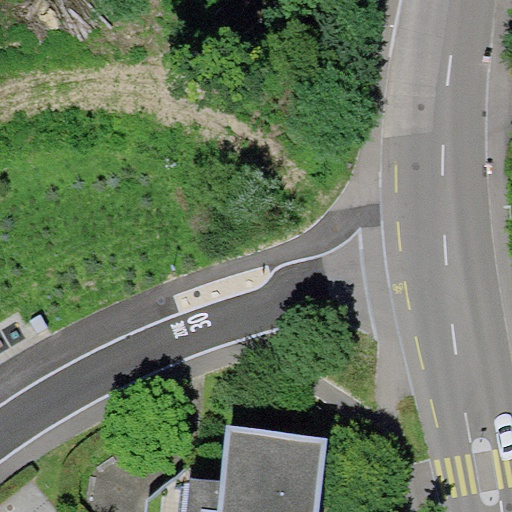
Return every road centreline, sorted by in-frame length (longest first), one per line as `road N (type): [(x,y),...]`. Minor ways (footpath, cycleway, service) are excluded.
road 1 (residential): [(438,251),(365,266),(155,346),(0,445)]
road 2 (tertiary): [(438,251),(487,511)]
road 3 (tertiary): [(450,0),(436,135)]
